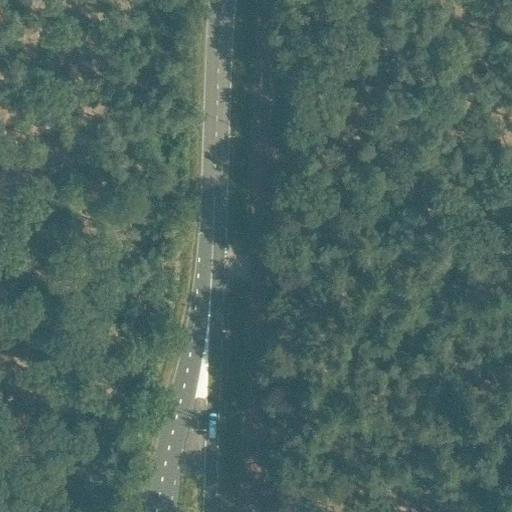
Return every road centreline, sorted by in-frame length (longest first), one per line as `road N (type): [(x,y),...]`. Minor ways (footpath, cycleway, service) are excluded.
road 1 (tertiary): [(211,265),(224,0)]
road 2 (tertiary): [(211,265),(157,511)]
road 3 (tertiary): [(210,511),(211,265)]
road 4 (unclassified): [(255,511),(257,267)]
road 5 (unclassified): [(257,267),(262,80)]
